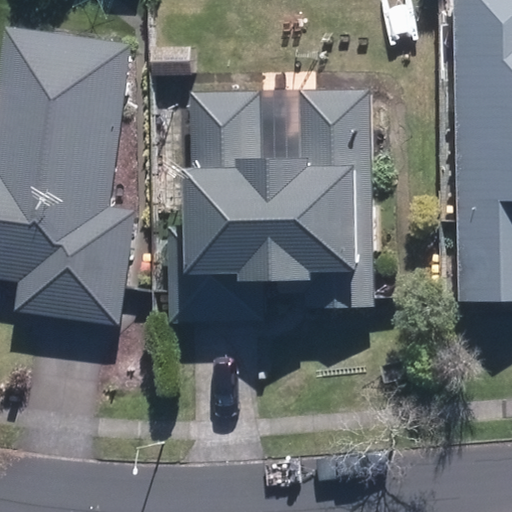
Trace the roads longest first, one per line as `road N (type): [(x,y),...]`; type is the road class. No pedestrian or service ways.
road 1 (residential): [(251,511),(511,490)]
road 2 (residential): [(0,490),(187,511)]
